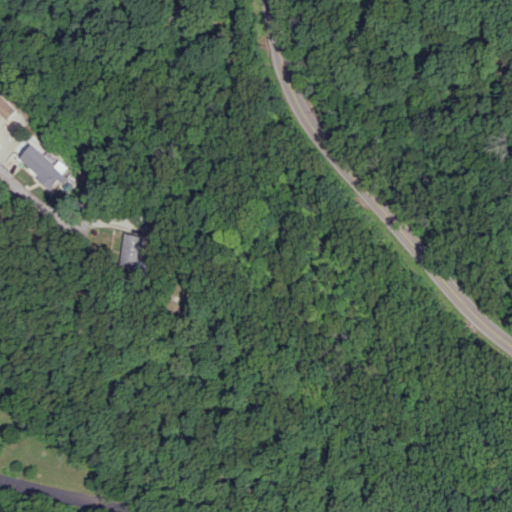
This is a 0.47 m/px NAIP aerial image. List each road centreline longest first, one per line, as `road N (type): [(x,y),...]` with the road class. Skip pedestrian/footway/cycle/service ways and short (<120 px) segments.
road 1 (tertiary): [(511,343),(460,295),(285,87),(267,0)]
road 2 (residential): [(0,475),(122,511)]
